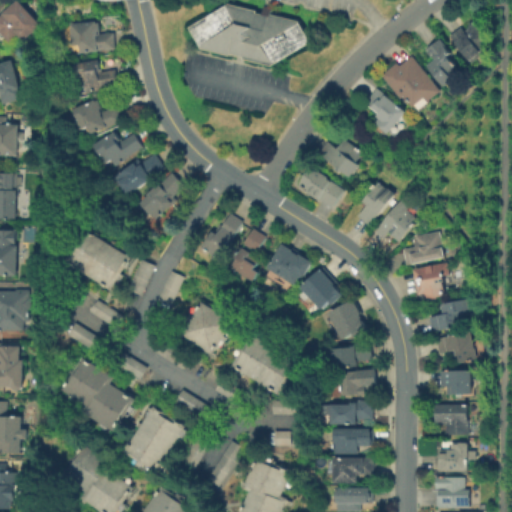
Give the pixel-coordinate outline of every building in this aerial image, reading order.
[(11,42),(6,37),(4,39),(0,35),(0,17),(19,0),(21,0),(43,25),(26,41),(20,34),(11,42)] [(230,4),(258,10),(258,12),(271,15),(272,14),(301,20),(301,22),(313,43),(274,66),(246,59),(246,57),(238,55),(238,57),(204,49),(192,27),(230,4)] [(84,53),(83,45),(76,46),(74,23),(98,21),(98,23),(101,22),(102,31),(101,32),(102,34),(116,32),(118,48),(84,53)] [(471,22),(475,22),(475,21),(480,21),(480,23),(483,23),(483,33),(485,33),(483,55),(474,63),(451,35),(462,26),(470,36),(471,22)] [(451,58),(455,62),(456,61),(459,65),(458,66),(461,69),(453,76),(456,79),(447,86),(430,66),(437,60),(428,50),(442,38),(456,54),(451,58)] [(444,91),(431,102),(427,97),(416,107),(407,96),(404,99),(384,74),(399,62),(402,65),(414,55),(444,91)] [(89,93),(87,84),(80,86),(78,76),(79,76),(77,64),(102,59),(105,71),(118,69),(121,86),(89,93)] [(5,104),(1,89),(0,89),(0,65),(3,65),(2,63),(14,60),(25,98),(5,104)] [(379,87),(410,112),(392,134),(378,123),(382,119),(379,117),(382,113),(367,101),(379,87)] [(94,134),(91,126),(84,130),(79,119),(80,119),(75,109),(96,99),(97,101),(100,100),(105,111),(116,106),(124,122),(94,134)] [(20,155),(0,155),(0,116),(7,116),(7,124),(20,125),(20,132),(25,132),(25,142),(20,142),(20,155)] [(109,163),(96,145),(117,131),(123,140),(135,131),(145,146),(131,157),(132,158),(120,167),(115,160),(109,163)] [(321,152),(330,141),(340,148),(347,138),(366,153),(360,162),(364,165),(354,178),(345,171),(344,173),(338,169),(340,166),(321,152)] [(131,195),(118,177),(134,165),(133,164),(142,158),(144,162),(158,152),(168,168),(131,195)] [(312,167),(320,172),(321,171),(331,177),(330,178),(347,190),(335,208),(308,191),(309,190),(300,184),(312,167)] [(187,185),(176,197),(179,200),(172,208),(171,208),(159,221),(142,205),(150,196),(150,195),(161,183),(162,184),(174,172),(187,185)] [(0,219),(0,173),(19,173),(18,219),(0,219)] [(374,227),(360,217),(369,205),(365,202),(381,182),(398,195),(395,199),(397,201),(394,206),(391,204),(374,227)] [(403,198),(412,205),(409,210),(420,219),(402,242),(394,235),(400,227),(397,225),(387,238),(377,231),(403,198)] [(245,221),(235,237),(221,259),(204,248),(215,231),(219,234),(232,213),(245,221)] [(269,236),(259,252),(246,244),(256,228),(269,236)] [(0,275),(0,229),(17,230),(17,245),(19,245),(19,276),(0,275)] [(113,291),(69,262),(89,230),(133,258),(123,274),(125,275),(124,278),(122,277),(113,291)] [(417,237),(441,231),(447,258),(409,266),(405,249),(417,247),(416,242),(418,242),(417,237)] [(286,244),(296,250),(295,251),(302,255),(302,254),(316,263),(307,278),(304,277),(299,286),(271,268),(286,244)] [(244,247),(253,253),(251,255),(261,262),(257,269),(262,273),(256,282),(249,277),(249,279),(239,273),(240,271),(234,267),(239,259),(238,258),(244,247)] [(144,259),(158,265),(144,296),(130,289),(144,259)] [(449,262),(452,275),(447,277),(449,287),(447,287),(449,296),(430,301),(428,294),(421,296),(416,269),(449,262)] [(303,288),(325,267),(349,292),(346,295),(347,296),(336,306),(333,303),(325,311),(313,298),(308,302),(300,293),(304,289),(303,288)] [(173,270),(184,275),(171,304),(159,300),(173,270)] [(0,331),(0,290),(17,290),(17,289),(32,289),(32,297),(33,297),(33,310),(31,310),(31,322),(26,321),(26,331),(0,331)] [(99,299),(126,316),(119,328),(91,311),(99,299)] [(471,299),(473,310),(469,311),(471,321),(454,324),(454,329),(435,333),(432,317),(446,314),(444,304),(471,299)] [(356,300),(365,318),(363,319),(370,332),(357,339),(355,336),(346,341),(331,313),(356,300)] [(186,343),(199,342),(199,355),(227,354),(225,308),(208,309),(208,302),(195,303),(196,312),(185,313),(186,343)] [(289,309),(284,314),(279,309),(284,304),(289,309)] [(70,334),(78,322),(105,340),(97,352),(70,334)] [(439,338),(473,332),(481,360),(462,363),(461,357),(459,357),(458,351),(441,354),(439,338)] [(233,367),(254,333),(257,335),(259,333),(261,334),(260,337),(296,359),(297,357),(300,358),(298,360),(300,362),(290,378),(293,380),(291,382),(289,381),(279,396),(233,367)] [(156,352),(164,340),(192,357),(184,369),(156,352)] [(0,385),(0,342),(23,343),(23,360),(26,361),(26,389),(22,392),(18,392),(14,388),(3,388),(3,385),(0,385)] [(373,342),(375,360),(360,361),(360,367),(336,369),(335,361),(329,362),(328,350),(352,348),(352,344),(373,342)] [(114,363),(122,350),(149,367),(142,380),(114,363)] [(135,399),(110,383),(114,376),(85,357),(64,390),(87,404),(83,411),(115,431),(135,399)] [(376,369),(378,388),(369,389),(369,395),(346,397),(344,372),(376,369)] [(440,387),(439,371),(475,370),(475,395),(450,396),(450,395),(446,395),(445,387),(440,387)] [(217,390),(225,378),(252,395),(245,407),(217,390)] [(184,389),(213,407),(205,419),(177,401),(184,389)] [(0,452),(0,400),(5,400),(5,415),(22,415),(21,428),(27,428),(27,438),(21,438),(21,452),(0,452)] [(275,414),(275,400),(305,400),(305,414),(275,414)] [(375,400),(375,419),(360,419),(360,425),(333,426),(333,415),(323,415),(323,405),(352,405),(352,400),(375,400)] [(147,405),(184,428),(157,471),(120,448),(147,405)] [(438,405),(471,405),(471,436),(448,436),(448,424),(438,424),(438,405)] [(377,429),(377,447),(361,447),(361,455),(337,454),(337,429),(377,429)] [(277,430),(293,430),(293,445),(277,445),(277,430)] [(197,469),(184,461),(201,433),(214,441),(197,469)] [(246,448),(222,487),(209,480),(233,440),(246,448)] [(472,473),(444,473),(444,472),(439,472),(439,455),(443,455),(443,454),(451,454),(451,450),(454,450),(454,445),(462,445),(462,443),(472,444),(472,451),(479,451),(479,460),(472,460),(472,473)] [(63,475),(88,493),(84,498),(104,511),(111,511),(130,485),(111,472),(116,466),(85,444),(63,475)] [(376,458),(376,476),(360,476),(360,485),(336,485),(336,458),(376,458)] [(239,511),(249,490),(243,488),(255,459),(289,473),(280,495),(287,498),(280,511),(239,511)] [(0,511),(0,464),(10,464),(10,472),(19,472),(19,485),(17,486),(17,501),(15,501),(15,511),(0,511)] [(438,508),(438,477),(467,477),(467,490),(473,490),(473,509),(467,509),(467,511),(461,511),(461,509),(438,508)] [(158,482),(137,511),(186,511),(191,505),(158,482)] [(374,488),(374,503),(362,503),(362,511),(339,511),(339,503),(337,503),(337,487),(374,488)]
